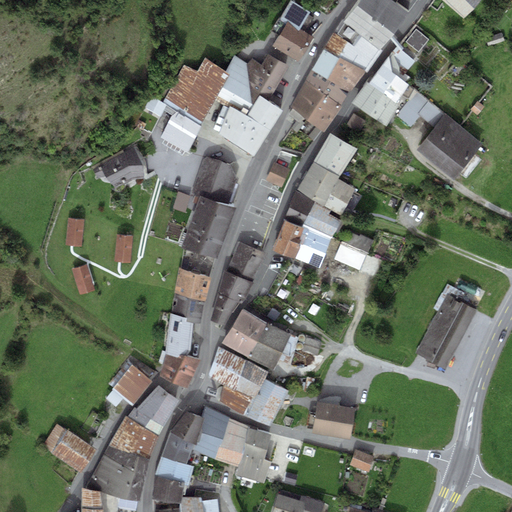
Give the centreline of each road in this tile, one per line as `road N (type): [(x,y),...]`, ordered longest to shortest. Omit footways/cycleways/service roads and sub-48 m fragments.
road 1 (residential): [(202,340),(224,329),(255,280),(297,172),(420,0)]
road 2 (residential): [(202,340),(254,167),(345,0)]
road 3 (residential): [(460,465),(260,425),(190,391)]
road 4 (residential): [(190,391),(164,380),(141,396),(61,511)]
road 5 (primary): [(511,308),(476,392),(460,465)]
road 6 (residential): [(146,511),(158,444),(190,391)]
